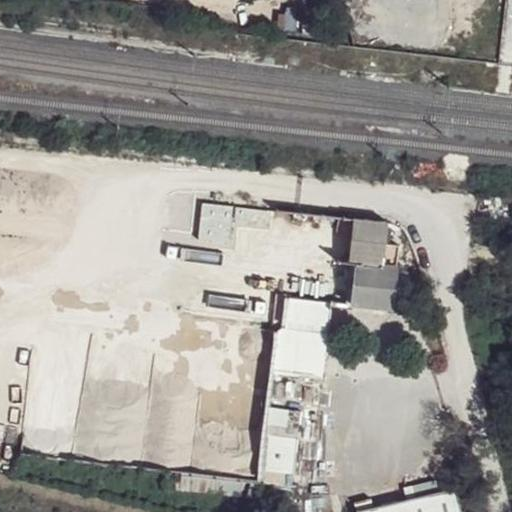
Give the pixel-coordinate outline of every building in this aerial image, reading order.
[(387,222),(356,218),(346,304),(393,309),(400,245),(384,243),(387,222)] [(321,377),(327,299),(280,296),(274,373),(321,377)] [(307,436),(267,431),(262,481),(302,485),(307,436)] [(262,481),(182,471),(180,488),(260,498),(262,481)] [(450,511),(448,490),(349,503),(350,511),(450,511)]
